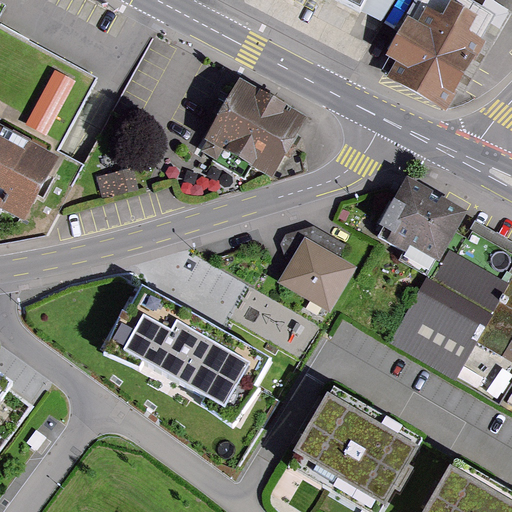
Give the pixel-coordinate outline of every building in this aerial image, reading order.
[(303,0),(341,19),(350,0),(303,0)] [(380,79),(445,113),(498,11),(478,0),(419,0),(408,22),(402,18),(383,56),(390,59),(380,79)] [(0,117),(59,151),(96,85),(0,31),(0,117)] [(264,195),(298,127),(229,92),(195,160),(264,195)] [(47,175),(0,147),(0,223),(18,234),(47,175)] [(409,188),(380,240),(436,271),(395,344),(456,378),(474,346),(511,368),(511,266),(459,236),(468,221),(409,188)] [(305,226),(277,240),(285,256),(267,289),(326,321),(353,270),(335,260),(342,246),(305,226)] [(248,380),(153,324),(130,363),(225,418),(248,380)] [(0,408),(10,396),(0,388),(0,408)] [(359,511),(383,511),(418,451),(320,396),(279,467),(359,511)] [(511,511),(511,499),(443,463),(415,511),(511,511)]
